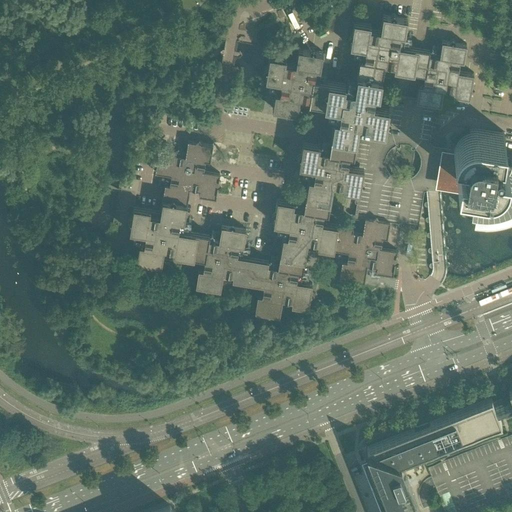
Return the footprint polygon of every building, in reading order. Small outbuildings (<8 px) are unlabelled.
[(326,13),(323,32),(333,33),(335,15),(326,13)] [(307,244),(334,249),(348,251),(346,261),(342,260),(341,265),(341,267),(339,277),(364,281),(366,271),(366,269),(367,265),(369,266),(377,267),(376,271),(393,274),(397,249),(381,247),(382,241),(382,237),(387,237),(389,221),(390,220),(365,216),(365,220),(362,233),(353,231),(353,227),(338,224),(326,222),(330,199),(332,185),(359,190),(364,165),(348,162),(349,152),(354,153),(355,146),(356,139),(358,126),(385,131),(389,106),(377,104),(382,75),(384,63),(394,64),(394,69),(415,72),(425,74),(423,84),(419,83),(416,97),(416,100),(436,103),(441,104),(443,88),(453,90),(453,94),(469,97),(474,72),(458,70),(459,60),(464,60),(467,43),(442,39),(439,55),(429,54),(430,49),(419,47),(399,44),(400,34),(405,35),(407,18),(383,14),(380,30),(370,28),(371,24),(354,21),(350,46),(366,48),(364,58),(360,58),(357,70),(354,89),(344,87),(345,83),(329,80),(314,78),(316,68),(320,68),(323,51),(298,47),(298,48),(295,63),(285,62),(286,57),(269,54),(267,66),(265,79),(281,82),(279,92),(275,91),(272,108),(297,112),(300,96),(310,98),(309,102),(325,105),(340,107),(338,117),(334,116),(333,122),(332,128),(331,135),(330,142),(329,148),(319,146),(320,142),(303,139),(299,164),(315,166),(313,176),(309,176),(306,195),(304,202),(277,198),(273,223),(275,223),(285,225),(283,234),(280,255),(278,266),(268,264),(269,260),(240,255),(238,255),(239,245),(244,245),(246,229),(222,225),(219,240),(209,239),(210,234),(198,232),(179,229),(180,219),(185,220),(188,202),(188,199),(190,189),(200,190),(199,195),(216,197),(220,173),(204,170),(205,165),(206,160),(210,161),(213,144),(188,140),(185,156),(175,154),(176,149),(159,147),(157,158),(155,172),(171,174),(169,184),(165,184),(163,194),(162,198),(161,210),(134,206),(130,231),(141,232),(137,259),(161,263),(164,247),(174,249),(173,253),(194,257),(204,258),(203,268),(198,268),(196,284),(220,288),(222,278),(236,280),(263,284),(262,295),(257,294),(255,311),(280,315),(282,299),(292,300),(291,305),(308,308),(312,282),(296,280),(298,270),(302,271),(304,259),(307,244)] [(418,227),(418,226),(420,214),(424,190),(424,186),(437,170),(445,171),(450,166),(457,167),(459,158),(458,157),(457,157),(456,157),(455,157),(454,157),(454,156),(453,156),(453,155),(453,154),(452,154),(452,153),(453,152),(453,151),(454,150),(455,150),(455,149),(456,149),(453,148),(434,145),(433,145),(432,144),(431,143),(431,142),(430,142),(430,141),(430,139),(430,136),(431,136),(432,135),(433,135),(433,134),(433,133),(433,132),(433,131),(432,131),(431,131),(433,120),(434,120),(435,120),(435,119),(436,119),(436,118),(436,117),(435,116),(434,115),(436,103),(416,100),(416,97),(391,92),(390,92),(388,93),(388,94),(387,95),(388,95),(388,96),(389,97),(390,97),(389,106),(385,131),(358,126),(356,139),(355,146),(354,153),(349,152),(348,162),(364,165),(359,190),(357,198),(357,197),(356,198),(355,198),(354,199),(354,200),(354,201),(355,201),(355,202),(357,202),(355,213),(354,213),(353,213),(352,214),(352,215),(352,216),(352,217),(354,218),(365,220),(365,216),(390,220),(389,221),(395,222),(398,222),(398,224),(399,225),(400,225),(401,225),(402,225),(402,224),(403,223),(413,225),(413,226),(414,227),(415,228),(416,228),(417,228),(418,227)] [(501,148),(504,135),(504,132),(478,127),(475,127),(473,127),(470,128),(469,128),(469,129),(467,130),(465,131),(463,132),(463,131),(462,132),(461,134),(459,136),(458,137),(457,137),(457,138),(456,140),(455,142),(455,145),(454,145),(453,148),(456,149),(455,149),(455,150),(454,150),(453,151),(453,152),(452,153),(452,154),(453,154),(453,155),(453,156),(454,156),(454,157),(455,157),(456,157),(457,157),(458,157),(459,158),(457,167),(456,173),(463,175),(463,178),(463,180),(463,181),(464,182),(465,183),(466,183),(467,183),(468,183),(469,182),(470,181),(470,180),(471,179),(471,176),(482,178),(481,182),(479,191),(475,191),(471,214),(473,215),(473,213),(476,213),(474,224),(476,225),(480,225),(483,225),(486,225),(490,225),(493,225),(496,225),(499,224),(503,223),(506,222),(509,221),(511,220),(511,160),(511,161),(507,160),(507,157),(498,156),(498,155),(499,155),(500,154),(501,153),(501,152),(501,151),(501,150),(500,149),(499,148),(500,147),(501,148)] [(21,237),(24,237),(27,236),(22,218),(18,219),(16,219),(17,221),(16,221),(14,224),(17,225),(18,226),(17,226),(16,229),(18,231),(19,231),(20,232),(19,232),(17,235),(20,237),(21,236),(21,237)] [(369,453),(364,455),(366,464),(369,471),(366,473),(373,491),(381,511),(388,511),(391,511),(420,511),(411,488),(411,487),(409,484),(407,479),(401,463),(403,462),(438,448),(440,447),(446,445),(501,423),(497,412),(502,411),(511,406),(511,389),(509,391),(510,394),(509,395),(493,401),(492,398),(430,422),(429,422),(414,428),(366,447),(369,453)]
